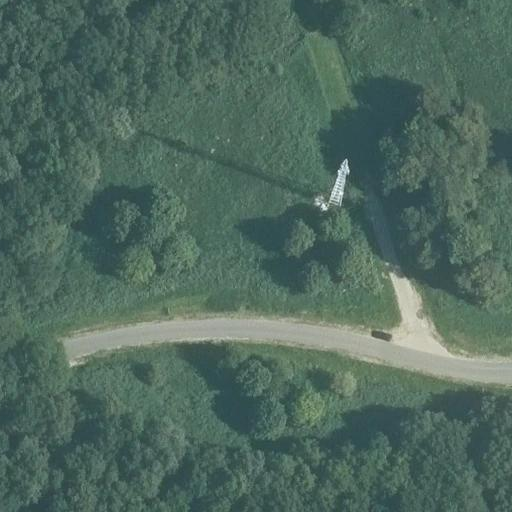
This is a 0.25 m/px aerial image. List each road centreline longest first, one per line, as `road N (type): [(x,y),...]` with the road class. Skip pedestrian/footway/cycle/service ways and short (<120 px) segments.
road 1 (tertiary): [(0,369),(124,335),(216,328),(278,330),(511,375)]
road 2 (track): [(422,360),(326,42),(306,0)]
